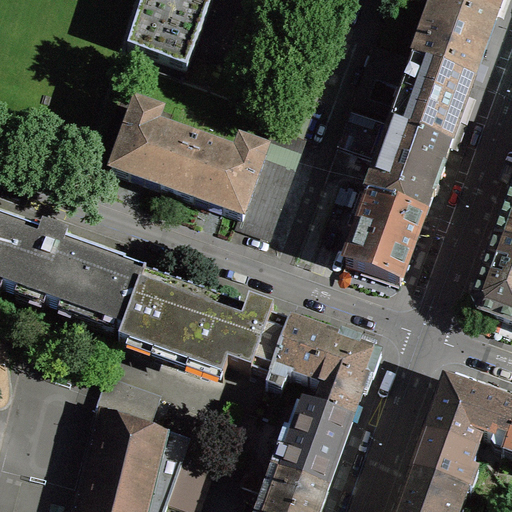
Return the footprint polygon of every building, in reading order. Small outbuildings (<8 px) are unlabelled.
[(143,0),(127,52),(187,73),(213,0),(143,0)] [(325,0),(283,118),(282,120),(278,132),(302,140),(352,0),(325,0)] [(436,0),(437,0),(414,64),(473,86),(496,21),(438,0),(436,0)] [(438,0),(496,21),(497,19),(503,0),(438,0)] [(390,130),(396,113),(368,103),(375,82),(404,92),(414,64),(374,50),(373,50),(350,115),(390,130)] [(396,113),(390,130),(449,151),(473,86),(414,64),(404,92),(396,113)] [(135,110),(112,176),(177,199),(196,147),(156,133),(161,120),(135,110)] [(425,219),(449,151),(390,130),(350,115),(338,150),(377,164),(374,174),(381,176),(373,199),(372,200),(425,219)] [(277,132),(274,131),(265,157),(266,157),(242,222),(241,222),(239,229),(268,240),(304,142),(304,141),(302,140),(278,132),(277,132)] [(242,222),(266,157),(265,157),(241,148),(236,161),(196,147),(177,199),(241,222),(242,222)] [(359,231),(346,268),(400,287),(425,219),(372,200),(365,198),(359,196),(348,227),(359,231)] [(511,198),(502,225),(481,285),(474,303),(473,303),(473,305),(474,305),(479,315),(478,315),(480,317),(481,316),(511,327),(511,198)] [(0,289),(124,334),(144,276),(145,275),(124,268),(122,274),(63,253),(65,246),(40,237),(38,244),(0,230),(0,289)] [(270,382),(290,327),(271,321),(272,318),(274,314),(249,305),(246,313),(239,310),(239,309),(235,307),(234,309),(227,306),(227,305),(223,303),(223,305),(215,302),(216,301),(211,299),(211,300),(204,298),(204,296),(200,295),(199,296),(192,294),(192,292),(188,291),(188,292),(180,289),(181,288),(176,287),(176,288),(169,285),(169,284),(165,282),(164,284),(157,281),(157,280),(153,278),(153,279),(145,277),(144,276),(124,334),(120,345),(128,348),(128,349),(132,350),(133,349),(140,352),(140,353),(144,355),(144,353),(152,356),(151,357),(155,359),(156,358),(163,360),(163,361),(167,363),(168,362),(175,364),(174,366),(179,367),(179,366),(186,369),(186,370),(190,371),(191,370),(198,373),(198,374),(202,375),(202,374),(210,377),(209,378),(213,380),(214,378),(221,381),(221,382),(223,383),(230,363),(241,367),(239,373),(251,377),(251,376),(270,382)] [(292,381),(308,387),(325,339),(290,326),(290,327),(270,382),(270,383),(285,388),(287,382),(291,383),(292,381)] [(373,382),(381,360),(359,351),(361,346),(342,339),(340,344),(325,339),(308,387),(321,392),(315,411),(351,424),(351,423),(352,424),(367,380),(373,382)] [(110,381),(107,380),(97,409),(150,428),(161,399),(158,398),(157,399),(136,391),(136,390),(131,389),(110,382),(110,381)] [(511,433),(511,407),(445,383),(426,437),(471,453),(476,439),(483,442),(493,445),(506,450),(511,433)] [(286,456),(279,453),(272,472),(326,492),(351,424),(315,411),(306,408),(301,422),(299,421),(286,456)] [(164,511),(166,505),(189,442),(159,432),(150,428),(97,409),(95,413),(101,415),(76,511),(164,511)] [(471,453),(426,437),(412,475),(462,493),(464,493),(478,456),(471,453)] [(189,442),(166,505),(184,511),(198,511),(220,454),(213,451),(189,442)] [(272,472),(249,464),(241,488),(263,496),(257,511),(319,511),(326,492),(272,472)] [(454,511),(462,493),(412,475),(398,511),(454,511)]
